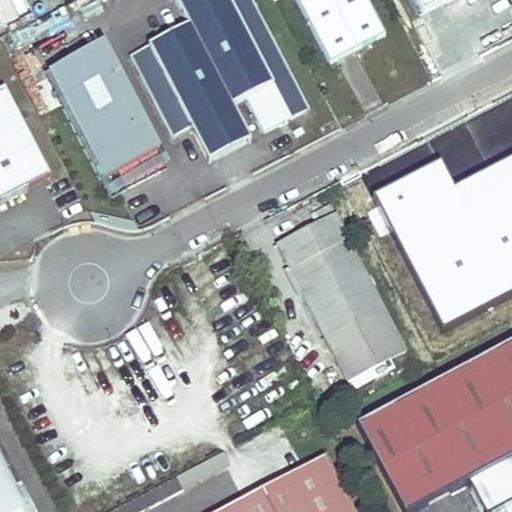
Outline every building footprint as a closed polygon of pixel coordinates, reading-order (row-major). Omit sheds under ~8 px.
[(190,28),(132,58),(173,139),(191,130),(231,109),(245,102),(263,137),(310,112),(252,0),(243,0),(232,6),(228,0),(177,0),(176,1),(190,28)] [(366,0),(296,0),(329,64),(385,35),(366,0)] [(414,0),(423,17),(445,5),(455,0),(414,0)] [(155,158),(99,52),(52,77),(108,183),(155,158)] [(108,183),(52,77),(44,81),(110,205),(118,201),(108,183)] [(0,92),(0,206),(51,180),(4,90),(0,92)] [(511,106),(497,111),(511,156),(511,106)] [(231,109),(191,130),(209,164),(249,143),(231,109)] [(118,201),(164,176),(155,158),(108,183),(118,201)] [(369,207),(433,340),(511,302),(511,194),(476,211),(454,166),(369,207)] [(317,228),(279,248),(349,384),(406,355),(330,208),(312,218),(317,228)] [(511,350),(361,429),(404,511),(422,511),(471,487),(484,511),(508,511),(511,510),(511,350)] [(224,456),(177,480),(183,493),(230,468),(224,456)] [(27,511),(0,460),(0,511),(27,511)] [(227,511),(351,511),(325,461),(227,511)] [(177,480),(116,511),(147,511),(183,493),(177,480)]
